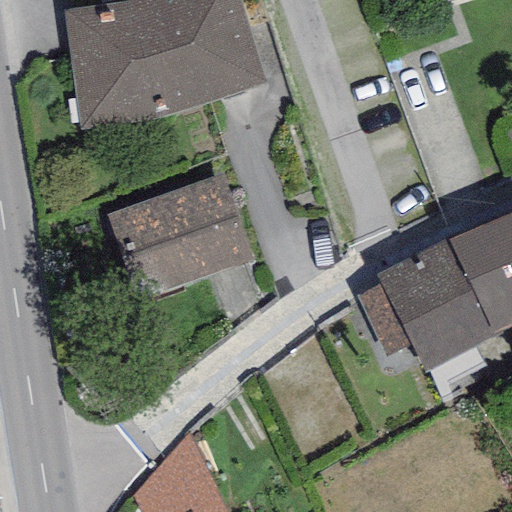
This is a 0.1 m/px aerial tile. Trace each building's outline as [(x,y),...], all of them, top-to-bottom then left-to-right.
[(141,0),(129,4),(63,16),(82,132),(177,111),(265,89),(239,0),(141,0)] [(135,306),(250,267),(221,183),(107,222),(135,306)] [(511,218),(452,246),(490,343),(511,331),(511,218)] [(424,379),(430,376),(441,395),(485,371),(474,352),(490,343),(452,246),(451,242),(376,281),(380,289),(357,300),(382,360),(410,349),(424,379)] [(323,342),(274,367),(308,433),(357,408),(323,342)] [(149,511),(239,511),(206,447),(135,483),(149,511)]
